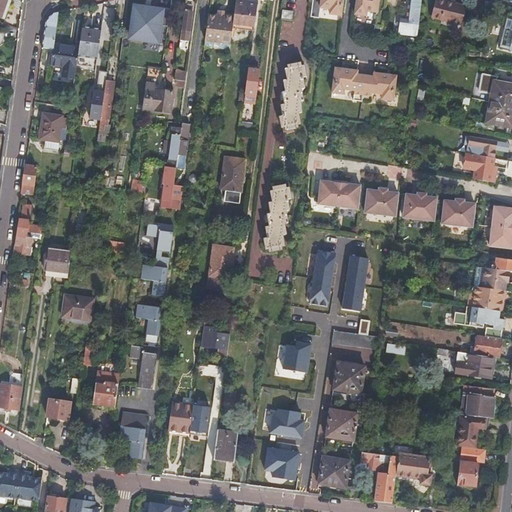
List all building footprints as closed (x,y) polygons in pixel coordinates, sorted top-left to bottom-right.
[(5,20),(11,0),(7,0),(1,18),(5,20)] [(312,0),(310,19),(318,20),(319,15),(320,5),(330,7),(330,12),(341,14),(343,0),(312,0)] [(385,6),(386,0),(354,0),(353,13),(366,14),(367,10),(377,11),(375,25),(383,26),(385,6)] [(401,20),(399,34),(416,36),(417,28),(420,0),(411,0),(411,4),(408,3),(406,20),(401,20)] [(431,19),(460,25),(464,8),(435,1),(431,19)] [(233,13),(231,27),(253,30),(257,5),(235,2),(233,13)] [(159,9),(134,6),(130,37),(158,42),(160,24),(168,26),(170,7),(160,6),(159,9)] [(282,10),(280,20),(291,21),(292,11),(282,10)] [(54,43),(59,11),(54,12),(45,20),(43,34),(42,47),(54,49),(54,43)] [(192,12),(184,11),(177,56),(185,57),(192,12)] [(222,15),(219,40),(229,41),(231,27),(233,13),(224,12),(224,15),(222,15)] [(206,38),(219,40),(222,15),(209,13),(206,38)] [(511,20),(508,19),(501,48),(511,50),(511,20)] [(96,61),(101,30),(82,27),(79,47),(77,58),(96,61)] [(76,67),(77,58),(79,47),(54,43),(54,49),(51,64),(63,66),(62,76),(73,77),(75,67),(76,67)] [(278,117),(280,128),(299,125),(298,114),(301,113),(299,102),(302,101),(301,90),(304,89),(302,77),(305,77),(303,66),(284,69),(286,80),(283,81),(284,93),(281,93),(283,105),(279,106),(281,117),(278,117)] [(482,69),(466,66),(465,71),(481,74),(482,69)] [(248,68),(243,102),(255,103),(256,93),(259,69),(248,68)] [(362,102),(365,76),(357,75),(358,71),(335,69),(332,93),(344,95),(344,90),(355,91),(354,101),(362,102)] [(175,73),(174,80),(185,81),(186,74),(175,73)] [(373,77),(365,76),(362,102),(370,103),(371,93),(382,94),(381,99),(393,101),(396,76),(374,73),(373,77)] [(491,102),(511,106),(511,84),(495,82),(484,79),(481,93),(491,95),(492,91),(493,91),(491,102)] [(114,82),(106,81),(104,92),(101,114),(100,119),(108,120),(109,111),(106,111),(107,102),(111,102),(114,82)] [(180,85),(174,127),(182,128),(182,125),(187,87),(180,85)] [(145,88),(142,108),(169,112),(172,92),(145,88)] [(101,114),(104,92),(92,91),(89,113),(101,114)] [(511,106),(491,102),(487,124),(511,129),(511,106)] [(47,139),(60,141),(64,115),(44,111),(40,138),(47,139)] [(454,120),(453,126),(468,129),(469,123),(454,120)] [(85,144),(83,161),(92,163),(94,147),(92,147),(95,125),(92,125),(92,121),(88,121),(85,144)] [(182,125),(182,128),(178,155),(187,156),(191,126),(182,125)] [(167,160),(167,166),(172,167),(176,168),(178,155),(182,128),(174,127),(173,133),(171,134),(169,152),(166,153),(165,159),(167,160)] [(98,133),(97,141),(105,142),(106,134),(98,133)] [(59,149),(60,141),(47,139),(46,147),(59,149)] [(494,159),(467,154),(464,169),(475,171),(474,180),(494,183),(496,174),(492,173),(494,159)] [(223,199),(240,201),(246,160),(225,157),(220,188),(224,189),(223,199)] [(27,166),(23,191),(34,192),(37,167),(27,166)] [(165,184),(161,208),(170,209),(176,168),(172,167),(172,170),(169,170),(166,184),(165,184)] [(132,179),(130,191),(144,193),(145,185),(136,184),(137,180),(132,179)] [(318,207),(338,209),(340,185),(320,183),(318,207)] [(340,185),(338,209),(358,211),(360,188),(340,185)] [(264,239),(266,250),(285,246),(283,235),(287,235),(285,224),(288,223),(286,211),(290,210),(287,199),(291,199),(289,188),(270,192),(272,203),(268,204),(270,214),(267,215),(269,227),(265,228),(267,239),(264,239)] [(396,219),(398,195),(367,192),(365,215),(396,219)] [(173,207),(179,208),(181,195),(175,194),(173,207)] [(406,196),(403,219),(434,223),(437,199),(406,196)] [(444,202),(442,225),(473,229),(475,205),(444,202)] [(22,219),(30,220),(32,207),(24,206),(22,219)] [(511,209),(494,207),(492,228),(511,229),(511,209)] [(28,237),(29,232),(30,220),(22,219),(20,218),(15,252),(26,254),(28,238),(28,237)] [(155,268),(168,269),(169,259),(161,258),(162,251),(170,252),(174,226),(149,223),(147,237),(159,239),(155,268)] [(511,229),(492,228),(490,248),(511,250),(511,229)] [(208,279),(229,282),(234,249),(213,246),(208,279)] [(67,274),(68,267),(70,254),(48,251),(45,271),(67,274)] [(336,256),(318,253),(310,305),(328,308),(336,256)] [(369,261),(351,258),(343,310),(361,313),(369,261)] [(492,267),(492,270),(505,272),(510,272),(511,272),(511,260),(497,259),(496,267),(492,267)] [(164,297),(168,269),(155,268),(143,266),(141,280),(153,281),(152,296),(164,297)] [(508,292),(510,272),(505,272),(492,270),(488,270),(485,269),(483,289),(502,291),(508,292)] [(475,295),(474,308),(502,312),(503,299),(501,299),(502,291),(483,289),(476,288),(475,295)] [(62,318),(90,322),(94,299),(65,295),(62,318)] [(146,336),(159,337),(163,309),(138,306),(138,311),(136,319),(148,321),(146,336)] [(205,318),(201,347),(218,349),(217,358),(227,360),(230,335),(212,333),(214,319),(205,318)] [(335,332),(333,344),(377,351),(378,341),(379,338),(335,332)] [(27,350),(36,351),(39,337),(29,335),(27,350)] [(502,339),(478,336),(475,355),(494,358),(499,359),(502,339)] [(312,345),(298,343),(297,347),(288,345),(284,370),(307,373),(312,345)] [(139,388),(151,390),(157,348),(133,344),(130,358),(143,359),(139,388)] [(93,349),(92,349),(85,348),(82,366),(90,367),(93,349)] [(494,358),(475,355),(458,353),(456,364),(455,373),(467,375),(491,378),(494,358)] [(334,391),(361,395),(365,368),(339,364),(334,391)] [(91,404),(114,407),(119,376),(96,372),(91,404)] [(0,407),(18,410),(21,388),(1,385),(0,392),(0,407)] [(495,389),(464,386),(460,414),(493,418),(496,396),(494,396),(495,389)] [(68,403),(48,400),(46,418),(66,421),(68,403)] [(172,404),(168,432),(189,435),(193,406),(172,404)] [(278,417),(273,416),(270,433),(303,438),(305,421),(301,420),(302,413),(279,409),(278,417)] [(327,438),(354,442),(358,415),(332,411),(327,438)] [(124,413),(122,426),(119,441),(131,442),(129,459),(141,460),(146,430),(147,416),(124,413)] [(486,419),(461,416),(457,446),(463,447),(475,449),(478,430),(485,431),(486,419)] [(217,431),(214,462),(235,464),(238,434),(217,431)] [(475,449),(463,447),(460,478),(459,478),(458,487),(466,488),(466,486),(477,487),(480,464),(486,465),(488,450),(475,449)] [(300,453),(269,448),(266,470),(274,471),(273,477),(296,481),(300,453)] [(363,453),(361,470),(379,472),(380,463),(382,455),(363,453)] [(399,457),(397,476),(424,479),(423,483),(432,485),(433,476),(430,475),(432,458),(400,454),(399,457)] [(382,455),(380,463),(383,463),(390,464),(391,456),(382,455)] [(380,477),(377,502),(394,504),(397,476),(399,457),(391,456),(390,464),(389,476),(383,475),(382,475),(381,476),(380,477)] [(320,485),(347,488),(351,463),(324,458),(320,485)] [(9,475),(0,473),(0,496),(38,502),(41,480),(26,478),(27,473),(10,470),(9,475)] [(45,511),(63,511),(66,500),(48,497),(45,511)] [(69,511),(98,511),(99,511),(93,510),(94,504),(71,501),(69,511)] [(181,511),(171,510),(171,507),(151,503),(149,511),(181,511)]
